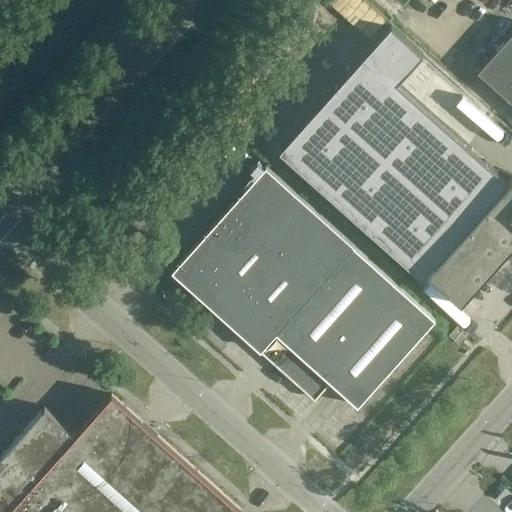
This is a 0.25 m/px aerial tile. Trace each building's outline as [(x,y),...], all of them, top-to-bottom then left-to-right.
[(343,77),(279,149),(332,196),(423,277),(429,269),(462,298),(511,241),(511,176),(508,180),(397,80),(422,52),(391,24),(343,77)] [(511,31),(479,69),(511,98),(511,31)] [(252,341),(345,236),(265,164),(172,268),(252,341)] [(345,236),(252,341),(315,396),(331,378),(359,403),(436,317),(345,236)] [(448,332),(459,342),(469,330),(458,321),(448,332)] [(246,511),(156,431),(112,392),(76,432),(45,404),(0,454),(0,511),(246,511)]
